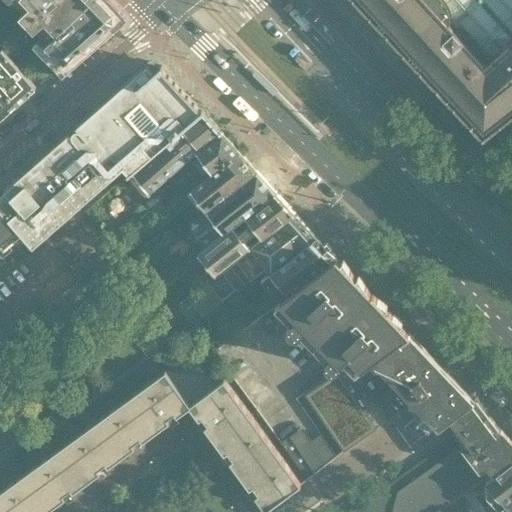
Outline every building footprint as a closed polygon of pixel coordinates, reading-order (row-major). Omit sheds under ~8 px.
[(54,0),(23,0),(29,7),(19,17),(28,25),(54,0)] [(93,0),(54,0),(28,25),(35,33),(39,30),(50,42),(93,0)] [(98,0),(93,0),(50,42),(47,44),(54,51),(56,53),(61,59),(64,62),(111,22),(111,13),(98,0)] [(511,113),(511,0),(355,0),(482,137),(511,113)] [(9,49),(18,41),(13,37),(12,37),(7,32),(3,36),(8,42),(5,45),(9,49)] [(2,48),(0,49),(0,85),(16,104),(36,86),(34,84),(2,48)] [(142,68),(4,189),(0,193),(0,192),(0,205),(24,232),(22,234),(33,246),(39,241),(123,167),(129,174),(132,171),(203,112),(161,65),(149,76),(142,68)] [(0,118),(16,104),(0,85),(0,118)] [(196,152),(221,131),(203,112),(132,171),(148,190),(151,188),(174,169),(196,152)] [(191,189),(239,151),(221,131),(196,152),(199,156),(178,173),(174,169),(151,188),(155,193),(164,204),(167,207),(187,192),(191,189)] [(239,151),(191,189),(187,192),(203,212),(207,209),(257,171),(239,151)] [(257,171),(207,209),(203,212),(199,215),(216,237),(276,191),(257,171)] [(276,191),(216,237),(198,251),(199,253),(195,255),(207,271),(212,268),(216,273),(250,247),(295,212),(276,191)] [(0,205),(0,241),(5,248),(22,234),(24,232),(0,205)] [(295,212),(250,247),(253,251),(250,254),(260,267),(263,264),(270,272),(318,237),(295,212)] [(126,221),(113,232),(120,240),(133,229),(126,221)] [(115,245),(109,237),(74,264),(80,271),(115,245)] [(280,300),(336,257),(329,249),(331,247),(326,242),(324,244),(318,237),(270,272),(261,278),(280,300)] [(340,261),(336,257),(280,300),(281,301),(213,351),(307,479),(336,456),(297,399),(347,364),(353,372),(362,366),(409,332),(400,323),(402,320),(387,308),(387,309),(384,307),(387,304),(372,293),(368,290),(369,290),(358,274),(355,277),(353,274),(354,274),(343,258),(340,261)] [(189,317),(203,322),(209,306),(195,301),(189,317)] [(474,399),(409,332),(362,366),(395,413),(388,418),(400,433),(424,414),(431,421),(405,440),(411,448),(437,428),(449,419),(474,399)] [(165,369),(0,490),(0,511),(43,511),(190,406),(249,488),(265,509),(301,483),(224,378),(165,369)] [(304,394),(343,451),(375,428),(337,372),(304,394)] [(511,440),(478,403),(474,399),(449,419),(453,423),(467,442),(460,447),(479,471),(486,466),(493,476),(511,461),(511,440)] [(428,511),(481,474),(479,471),(460,447),(454,439),(353,511),(428,511)] [(511,461),(493,476),(485,481),(511,510),(511,461)]
